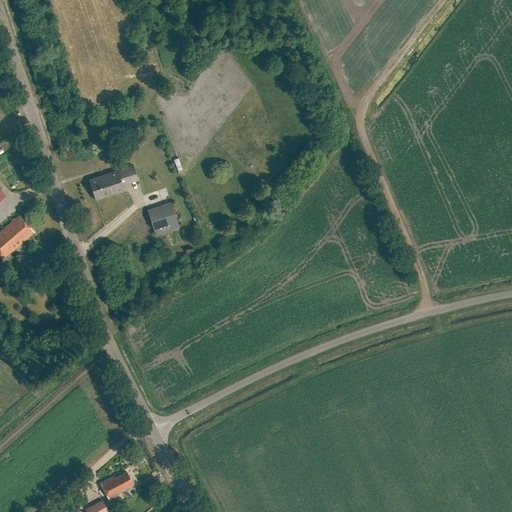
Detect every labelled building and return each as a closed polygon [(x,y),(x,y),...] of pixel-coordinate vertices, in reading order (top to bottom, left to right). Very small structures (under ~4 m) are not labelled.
[(123,191),(121,182),(137,177),(133,165),(88,180),(94,200),(123,191)] [(158,229),(160,235),(179,229),(170,202),(147,209),(154,230),(158,229)] [(0,231),(0,255),(2,258),(35,231),(20,214),(0,231)] [(114,476),(100,483),(108,500),(120,494),(119,492),(124,490),(123,488),(132,484),(127,471),(115,477),(114,476)] [(101,502),(88,508),(89,511),(105,511),(108,511),(105,506),(103,507),(101,502)]
